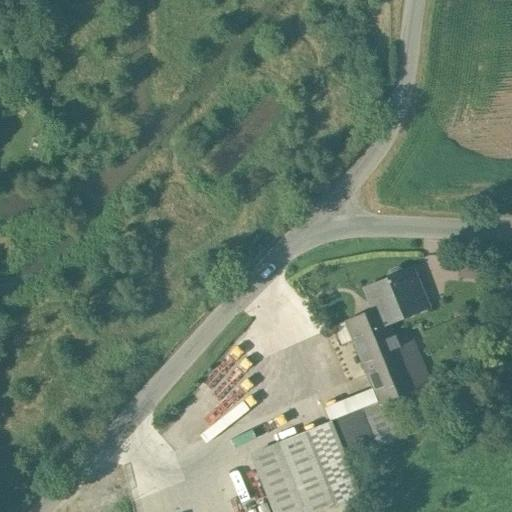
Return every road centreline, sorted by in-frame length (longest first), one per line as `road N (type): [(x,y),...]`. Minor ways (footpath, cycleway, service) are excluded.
road 1 (residential): [(317,225),(36,511)]
road 2 (residential): [(418,0),(402,111),(317,225)]
road 3 (unclassified): [(511,221),(317,225)]
